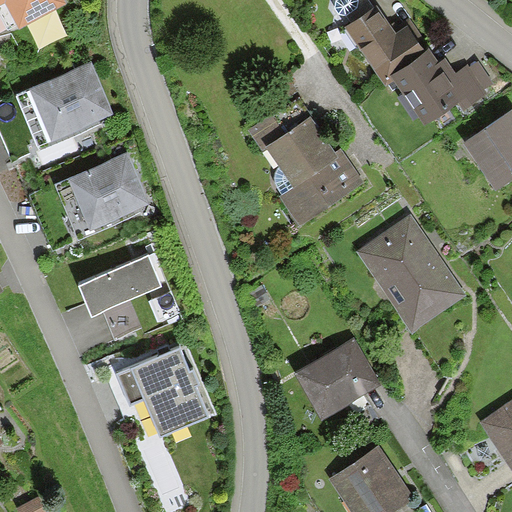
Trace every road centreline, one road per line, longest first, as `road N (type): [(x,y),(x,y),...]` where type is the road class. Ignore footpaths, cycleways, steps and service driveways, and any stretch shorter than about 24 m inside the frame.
road 1 (tertiary): [(252,511),(256,434),(246,373),(136,45),(130,0)]
road 2 (residential): [(0,206),(68,349),(128,511)]
road 3 (unknown): [(461,511),(391,404)]
